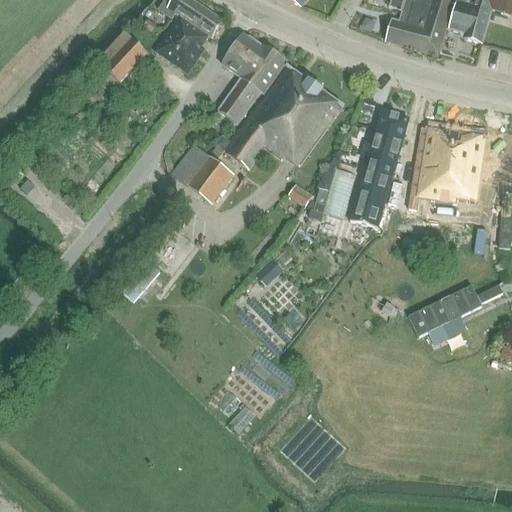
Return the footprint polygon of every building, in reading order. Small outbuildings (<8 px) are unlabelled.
[(175,0),(168,11),(180,18),(210,37),(213,39),(224,22),(190,0),(175,0)] [(281,0),(301,12),(311,0),(281,0)] [(392,24),(385,45),(385,46),(439,61),(447,33),(463,37),(461,41),(483,47),(493,14),(511,18),(511,14),(511,0),(405,0),(398,26),(392,24)] [(203,48),(210,37),(180,18),(157,54),(190,75),(207,50),(203,48)] [(97,65),(120,86),(148,57),(124,35),(97,65)] [(242,132),(287,69),(287,68),(288,66),(273,55),(260,46),(259,48),(243,36),(220,68),(239,82),(216,113),(236,127),(242,132)] [(242,132),(224,155),(248,174),(264,153),(282,165),(284,161),(297,170),(343,108),(287,69),(242,132)] [(378,232),(384,210),(389,193),(408,122),(381,114),(372,147),(366,145),(361,161),(368,163),(351,224),(378,232)] [(475,202),(484,139),(421,132),(411,196),(475,202)] [(224,155),(217,148),(214,152),(208,160),(193,148),(170,177),(186,189),(185,190),(198,199),(211,209),(234,178),(216,165),(224,155)] [(18,183),(25,175),(19,169),(11,177),(18,183)] [(319,192),(313,215),(323,217),(324,216),(344,222),(356,178),(336,172),(336,171),(335,171),(328,195),(319,192)] [(296,188),(288,200),(305,212),(313,200),(296,188)] [(53,196),(40,203),(50,223),(63,216),(53,196)] [(241,405),(226,425),(240,435),(255,416),(241,405)]
